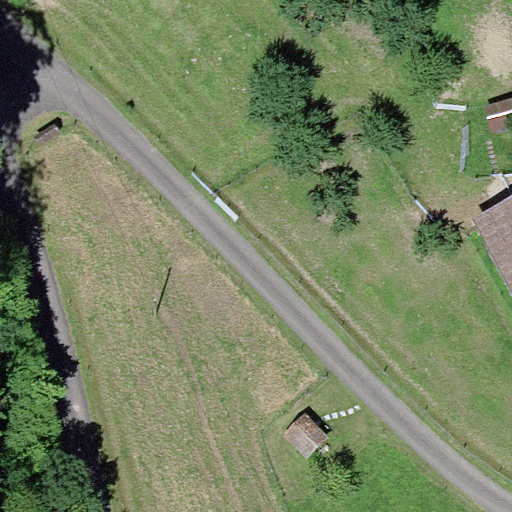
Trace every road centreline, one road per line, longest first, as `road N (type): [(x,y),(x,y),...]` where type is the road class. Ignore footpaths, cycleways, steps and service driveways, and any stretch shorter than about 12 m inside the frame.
road 1 (track): [(0,53),(103,126),(241,277),(429,455),(511,511)]
road 2 (unclassified): [(0,184),(84,511)]
